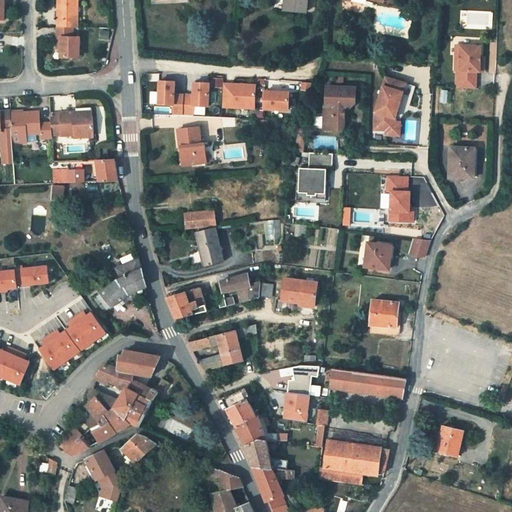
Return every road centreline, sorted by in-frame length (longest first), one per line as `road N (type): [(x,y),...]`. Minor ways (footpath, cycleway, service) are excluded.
road 1 (residential): [(374,511),(391,484),(436,243),(453,217),(485,202),(496,187),(500,79)]
road 2 (primary): [(128,80),(134,191),(176,344)]
road 3 (residential): [(244,471),(133,429),(71,461),(37,437)]
road 4 (residential): [(37,437),(119,345),(176,344)]
road 5 (primary): [(176,344),(244,471)]
